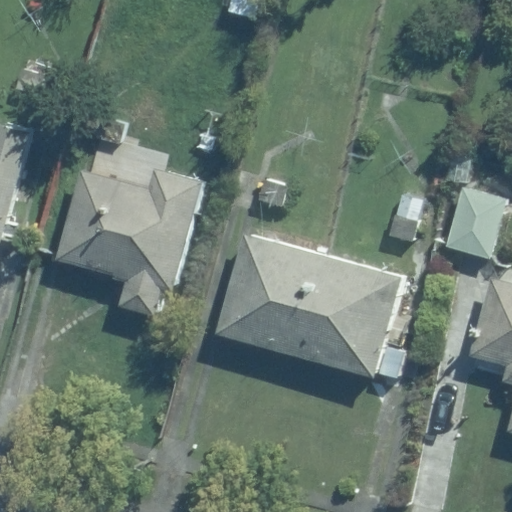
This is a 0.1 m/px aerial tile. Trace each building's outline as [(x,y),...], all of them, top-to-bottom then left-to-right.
[(0,244),(11,248),(36,151),(0,141),(0,244)] [(190,298),(211,186),(171,178),(169,188),(92,174),(74,270),(143,283),(138,312),(173,319),(178,295),(190,298)] [(456,246),(500,260),(511,219),(511,199),(474,188),(456,246)] [(231,341),(390,384),(418,279),(260,237),(231,341)] [(34,279),(33,283),(24,318),(58,327),(68,288),(34,279)] [(511,287),(497,284),(478,356),(511,365),(511,287)]
